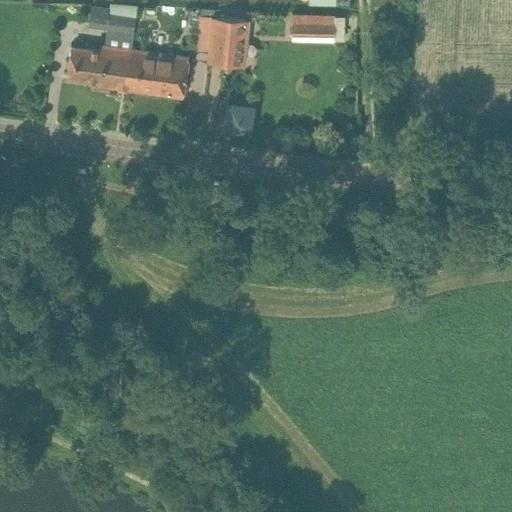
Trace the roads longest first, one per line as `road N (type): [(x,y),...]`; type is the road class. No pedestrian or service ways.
road 1 (tertiary): [(0,144),(236,177),(511,194)]
road 2 (unknown): [(358,12),(360,188)]
